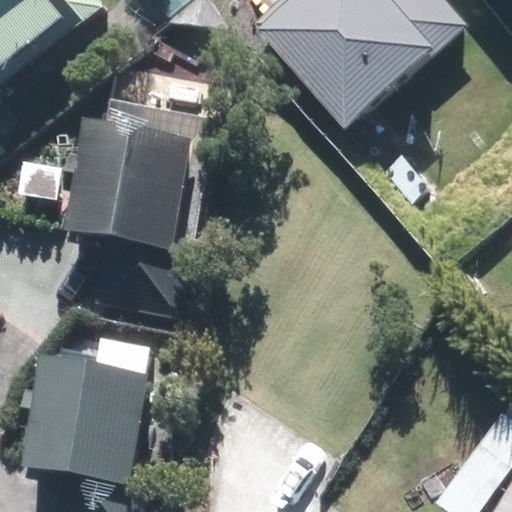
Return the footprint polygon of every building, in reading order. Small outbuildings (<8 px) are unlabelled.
[(0,0),(0,90),(95,18),(81,0),(0,0)] [(194,0),(145,0),(171,31),(164,36),(193,70),(228,40),(194,0)] [(292,0),(249,39),(343,143),(462,37),(428,0),(292,0)] [(212,129),(108,112),(102,147),(79,144),(63,245),(101,251),(92,305),(180,319),(212,129)] [(123,500),(141,393),(37,376),(19,483),(123,500)] [(179,511),(288,511),(237,458),(179,511)] [(511,511),(511,486),(495,511),(511,511)]
